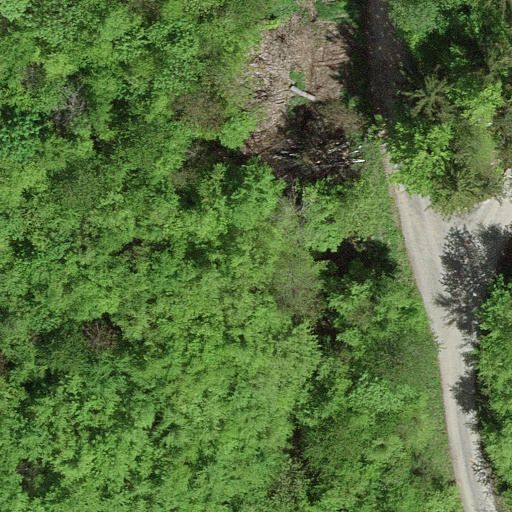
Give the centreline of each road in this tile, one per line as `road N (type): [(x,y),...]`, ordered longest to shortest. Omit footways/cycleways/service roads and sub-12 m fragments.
road 1 (track): [(455,287),(399,174),(380,0)]
road 2 (track): [(455,287),(475,479),(486,511)]
